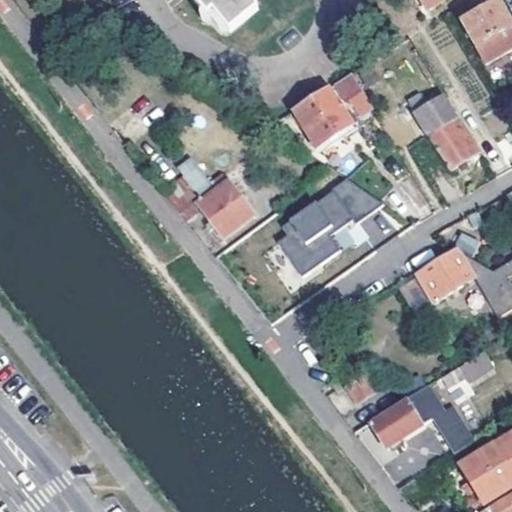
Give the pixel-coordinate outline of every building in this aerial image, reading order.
[(195,0),(203,11),(209,16),(214,13),(230,33),(257,11),(252,5),(258,0),(195,0)] [(420,0),(427,12),(445,0),(420,0)] [(511,50),(511,28),(511,29),(496,3),(462,22),(476,49),(495,38),(504,55),(511,50)] [(208,22),(214,23),(209,16),(203,11),(202,13),(201,15),(201,17),(202,18),(202,20),(205,21),(208,22)] [(214,13),(209,16),(214,23),(220,30),(224,33),(226,34),(230,33),(214,13)] [(381,77),(372,63),(351,76),(359,90),(381,77)] [(351,76),(338,84),(357,116),(371,108),(359,90),(351,76)] [(455,83),(442,91),(463,124),(481,155),(482,156),(495,149),(455,83)] [(355,130),(329,88),(293,112),(318,153),(355,130)] [(430,138),(458,121),(445,98),(416,116),(430,138)] [(458,121),(430,138),(451,173),(457,170),(462,168),(465,173),(471,169),(467,164),(481,155),(463,124),(461,125),(458,121)] [(282,128),(278,122),(270,128),(276,132),(282,128)] [(183,179),(163,193),(188,223),(201,214),(211,226),(216,233),(223,241),(255,217),(229,183),(216,192),(192,160),(177,170),(183,179)] [(437,199),(450,191),(448,188),(435,195),(437,199)] [(456,202),(450,191),(437,199),(444,210),(456,202)] [(278,247),(301,280),(340,252),(327,233),(349,218),(333,195),(282,231),(289,240),(278,247)] [(216,233),(211,226),(207,229),(212,236),(216,233)] [(473,254),(480,241),(462,232),(455,246),(473,254)] [(475,281),(498,320),(511,311),(511,285),(505,281),(511,277),(511,264),(494,274),(455,252),(416,277),(434,306),(475,281)] [(328,342),(323,334),(318,337),(323,345),(328,342)] [(481,354),(457,369),(464,380),(467,386),(491,370),(481,354)] [(333,369),(323,356),(304,368),(314,381),(333,369)] [(464,380),(457,369),(438,381),(445,391),(464,380)] [(378,395),(366,377),(348,389),(360,406),(378,395)] [(447,413),(430,388),(369,425),(386,451),(391,448),(399,443),(433,421),(454,457),(476,444),(454,408),(447,413)] [(511,438),(460,469),(483,508),(511,491),(511,438)] [(403,448),(399,443),(391,448),(394,453),(403,448)] [(415,483),(400,492),(415,511),(422,511),(431,507),(415,483)]
